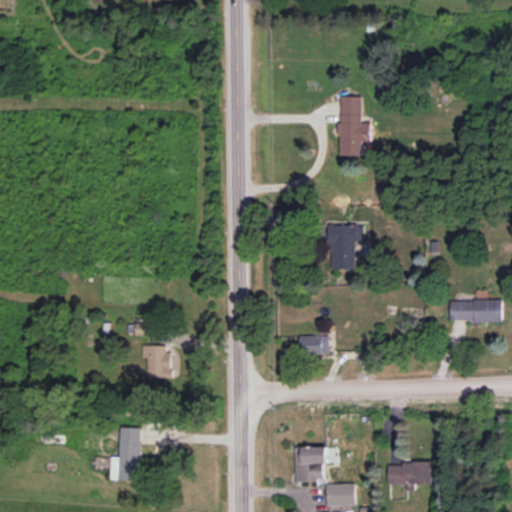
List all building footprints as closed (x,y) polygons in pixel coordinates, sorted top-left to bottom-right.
[(362,96),(340,96),(341,155),(363,155),(363,141),(371,141),(371,122),(363,122),(362,96)] [(365,223),(331,224),(332,268),(357,268),(356,240),(365,239),(365,223)] [(503,300),(451,299),(451,320),(503,320),(503,300)] [(151,333),(151,322),(136,322),(136,333),(151,333)] [(299,335),(300,353),(329,352),(329,334),(299,335)] [(171,343),(143,344),(143,356),(148,356),(148,377),(172,376),(171,343)] [(142,427),(121,426),(120,459),(117,459),(116,468),(120,468),(119,478),(140,479),(142,427)] [(297,481),(325,480),(324,463),(328,463),(327,445),(296,446),(297,481)] [(433,462),(389,461),(388,483),(407,483),(407,489),(416,489),(416,482),(433,482),(433,462)] [(356,504),(356,483),(327,483),(328,505),(356,504)]
